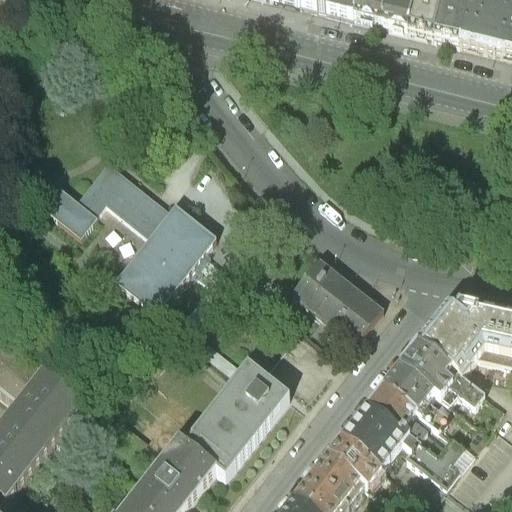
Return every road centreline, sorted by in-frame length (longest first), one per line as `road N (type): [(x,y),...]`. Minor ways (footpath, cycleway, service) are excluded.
road 1 (secondary): [(156,20),(167,51),(308,218),(362,257),(428,288)]
road 2 (primary): [(156,20),(511,108)]
road 3 (residential): [(428,288),(399,339),(262,511)]
